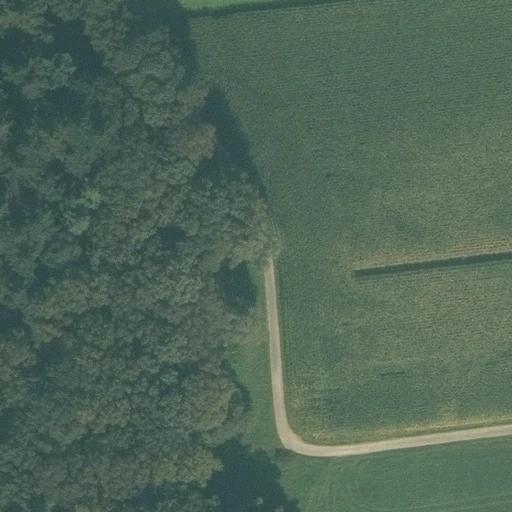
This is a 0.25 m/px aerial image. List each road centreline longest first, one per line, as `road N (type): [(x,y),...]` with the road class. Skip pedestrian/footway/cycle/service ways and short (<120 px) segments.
road 1 (unclassified): [(269,241),(281,437),(316,453),(511,429)]
road 2 (track): [(131,0),(269,241)]
